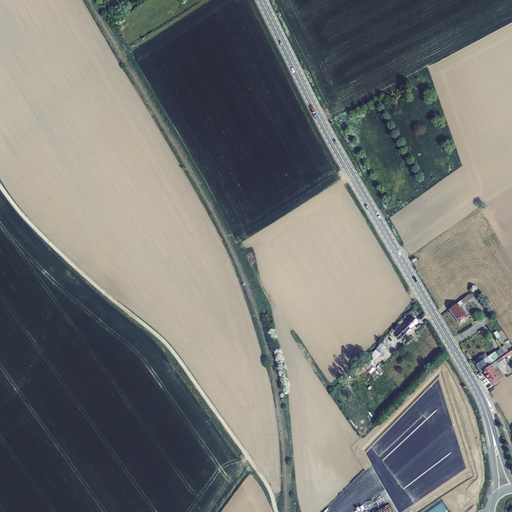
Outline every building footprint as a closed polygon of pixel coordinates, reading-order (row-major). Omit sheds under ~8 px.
[(404,94),(402,89),(391,95),(391,108),(397,108),(397,107),(397,99),(398,98),(404,95),(403,94),(404,94)] [(248,266),(256,263),(252,250),(244,254),(248,266)] [(468,318),(457,303),(449,310),(460,324),(468,318)] [(395,335),(400,340),(418,322),(413,317),(402,328),(399,325),(395,330),(397,333),(395,335)] [(389,355),(394,350),(384,341),(370,357),(375,362),(385,351),(389,355)] [(500,359),(502,358),(506,355),(501,348),(496,352),(497,354),(500,359)] [(511,350),(506,355),(502,358),(503,360),(511,353),(511,350)] [(473,362),(481,372),(483,371),(496,361),(493,356),(491,354),(487,357),(485,354),(473,362)] [(502,358),(500,359),(496,361),(483,371),(493,385),(505,377),(497,367),(499,366),(500,368),(506,364),(503,360),(502,358)]
